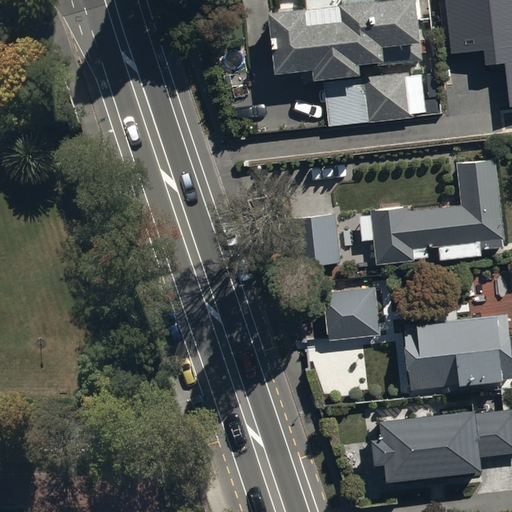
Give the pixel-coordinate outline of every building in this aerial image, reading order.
[(270,12),(274,74),(313,71),(314,81),(360,77),(359,66),(422,61),(417,0),(341,0),(342,7),(270,12)] [(511,0),(445,0),(451,59),(499,54),(499,56),(511,54),(511,0)] [(511,68),(503,70),(507,110),(511,109),(511,68)] [(323,84),(327,125),(425,114),(421,73),(323,84)] [(495,160),(457,163),(460,207),(410,210),(410,207),(370,210),(375,266),(414,262),(413,258),(428,257),(428,249),(438,249),(439,261),(481,257),(480,250),(503,248),(495,160)] [(338,264),(333,214),(290,219),(295,268),(338,264)] [(325,290),(328,340),(380,336),(376,287),(325,290)] [(511,379),(511,377),(507,314),(403,324),(410,390),(511,379)] [(511,408),(380,421),(382,441),(371,442),(374,467),(385,465),(388,482),(480,471),(479,456),(511,452),(511,408)]
